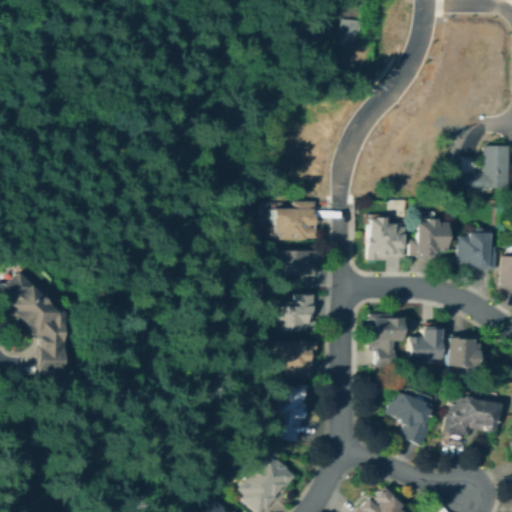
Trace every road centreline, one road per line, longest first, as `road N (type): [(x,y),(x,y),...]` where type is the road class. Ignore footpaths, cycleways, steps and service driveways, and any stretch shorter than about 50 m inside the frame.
road 1 (residential): [(304,511),(336,448),(340,207)]
road 2 (residential): [(422,0),(414,57),(346,154),(340,207)]
road 3 (residential): [(339,285),(429,287),(511,329)]
road 4 (residential): [(336,448),(463,496)]
